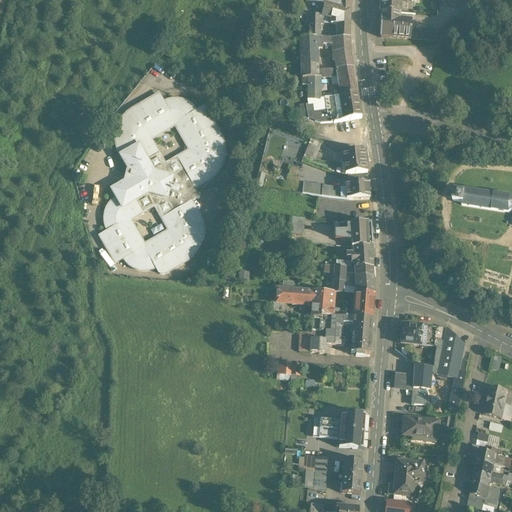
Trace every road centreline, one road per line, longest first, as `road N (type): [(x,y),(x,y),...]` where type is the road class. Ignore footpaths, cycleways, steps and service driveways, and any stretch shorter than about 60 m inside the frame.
road 1 (secondary): [(369,511),(387,296)]
road 2 (residential): [(485,334),(452,511)]
road 3 (secondary): [(387,296),(372,124)]
road 4 (residential): [(372,124),(425,126),(511,146)]
road 5 (secondary): [(372,124),(361,0)]
